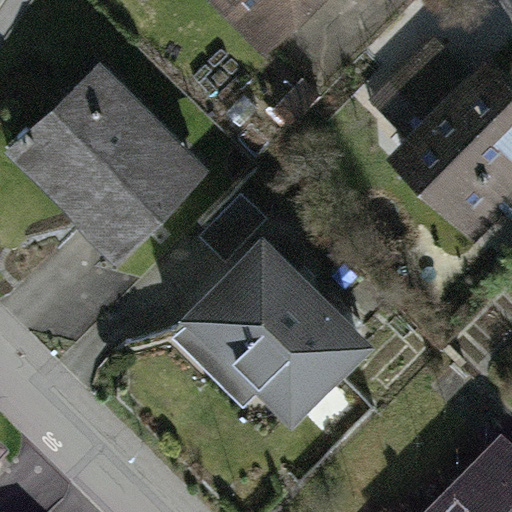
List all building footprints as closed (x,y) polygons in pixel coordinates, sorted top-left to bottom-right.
[(230,0),(267,37),(305,0),(230,0)] [(499,245),(511,231),(511,85),(509,83),(485,59),(398,148),(499,245)] [(199,170),(101,68),(26,139),(124,241),(181,187),(199,170)] [(235,200),(202,230),(225,254),(258,225),(235,200)] [(384,348),(264,242),(238,270),(182,334),(302,440),(384,348)] [(511,511),(511,469),(502,460),(450,511),(511,511)]
